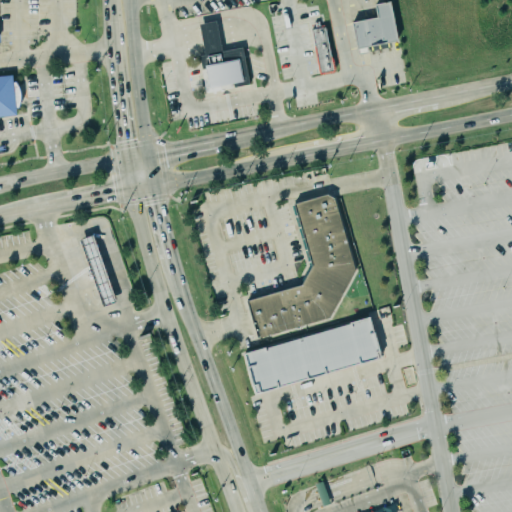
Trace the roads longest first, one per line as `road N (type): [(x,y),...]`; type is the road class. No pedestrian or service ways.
road 1 (secondary): [(132,192),(165,314),(236,511)]
road 2 (secondary): [(245,485),(181,290)]
road 3 (secondary): [(154,186),(311,155)]
road 4 (secondary): [(372,110),(217,143)]
road 5 (secondary): [(148,157),(129,0)]
road 6 (secondary): [(380,141),(511,114)]
road 7 (tertiary): [(127,162),(0,189)]
